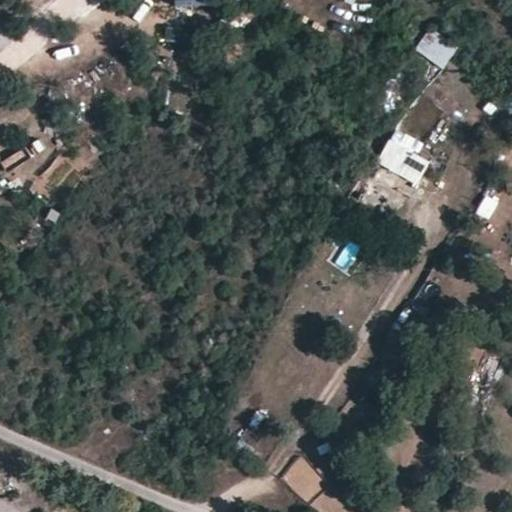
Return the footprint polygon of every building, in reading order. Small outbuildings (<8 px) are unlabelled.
[(55,0),(71,24),(103,4),(100,0),(55,0)] [(417,48),(445,67),(458,46),(431,27),(417,48)] [(0,29),(0,46),(9,37),(0,29)] [(376,164),(380,166),(389,172),(391,168),(416,182),(424,169),(434,149),(403,133),(397,129),(376,164)] [(486,343),(462,365),(477,381),(501,359),(486,343)] [(236,451),(252,456),(261,430),(245,425),(236,451)] [(252,450),(261,459),(276,443),(267,435),(252,450)] [(324,481),(302,456),(282,480),(308,504),(318,511),(355,511),(356,511),(344,500),(324,481)]
